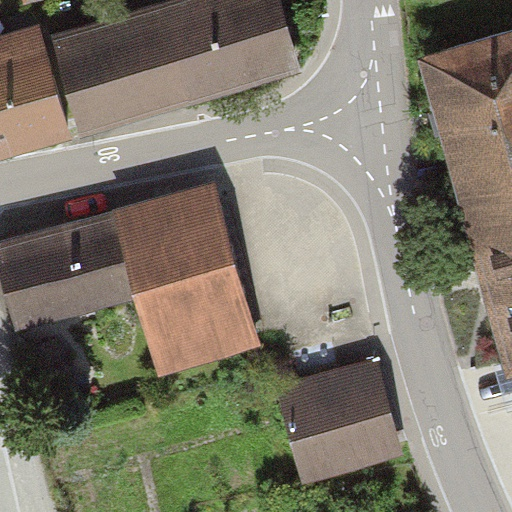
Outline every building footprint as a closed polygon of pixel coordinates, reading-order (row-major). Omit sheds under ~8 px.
[(296,57),(280,0),(190,0),(61,38),(82,118),(296,57)] [(0,144),(69,123),(41,33),(0,44),(0,144)] [(511,34),(431,58),(477,215),(511,205),(511,34)] [(222,192),(3,244),(23,331),(148,301),(166,377),(261,354),(222,192)] [(511,205),(477,215),(511,335),(511,205)] [(395,368),(286,391),(306,482),(414,458),(395,368)]
